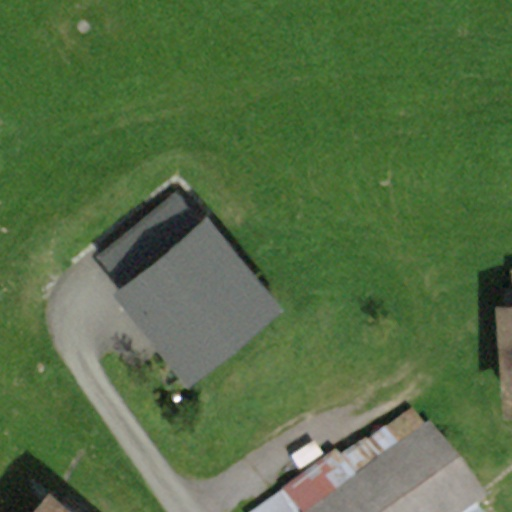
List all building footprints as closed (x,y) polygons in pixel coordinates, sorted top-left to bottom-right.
[(117,263),(178,221),(160,195),(99,236),(117,263)] [(281,296),(204,205),(113,281),(190,373),(281,296)] [(511,263),(511,264),(511,287),(511,295),(498,296),(503,399),(511,399),(511,263)] [(469,511),(491,496),(425,406),(279,511),(469,511)] [(88,511),(49,478),(19,511),(88,511)]
